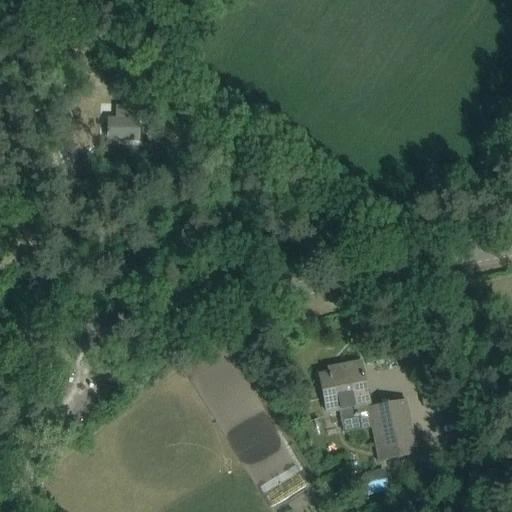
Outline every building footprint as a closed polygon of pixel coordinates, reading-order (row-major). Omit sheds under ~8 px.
[(139,140),(139,119),(137,119),(137,106),(115,106),(115,119),(108,119),(108,140),(139,140)] [(343,435),(371,430),(378,465),(418,457),(407,399),(387,403),(387,400),(369,404),(361,363),(328,369),(330,379),(316,381),(320,404),(322,403),(325,416),(339,414),(343,435)] [(440,404),(434,374),(418,377),(423,407),(440,404)] [(427,466),(414,468),(416,480),(429,478),(427,466)] [(375,471),(366,473),(368,490),(378,488),(375,471)] [(294,488),(298,499),(315,492),(311,481),(294,488)]
